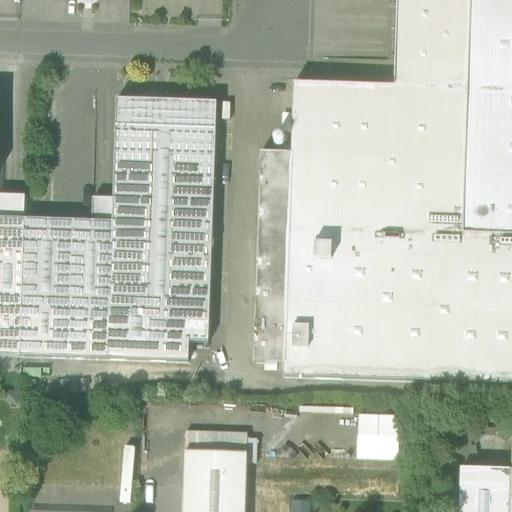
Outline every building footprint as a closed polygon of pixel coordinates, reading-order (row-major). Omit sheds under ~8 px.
[(511,238),(463,237),(471,0),(397,0),(394,89),(294,85),(292,156),(261,155),(254,365),(285,366),(284,379),(511,387),(511,238)] [(511,0),(471,0),(463,237),(511,238),(511,0)] [(117,102),(116,129),(216,132),(217,105),(117,102)] [(209,345),(216,132),(116,129),(114,201),(93,200),(92,224),(24,222),(26,198),(0,197),(0,358),(189,364),(189,345),(209,345)] [(403,418),(359,417),(358,461),(402,463),(403,418)] [(187,434),(186,454),(248,456),(248,436),(187,434)] [(245,511),(248,456),(186,454),(183,511),(245,511)] [(461,471),(459,511),(509,511),(511,472),(461,471)]
